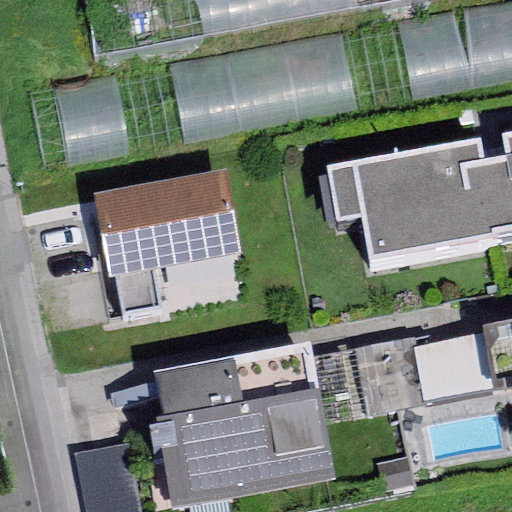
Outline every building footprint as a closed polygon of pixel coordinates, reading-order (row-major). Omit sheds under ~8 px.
[(272,0),(93,0),(102,49),(276,21),(272,0)] [(511,4),(407,24),(418,88),(511,71),(511,4)] [(478,150),(327,178),(337,231),(359,227),(368,273),(494,249),(493,244),(511,240),(511,142),(501,145),(504,165),(481,169),(478,150)] [(223,178),(93,203),(109,287),(239,263),(223,178)] [(511,332),(481,338),(493,402),(511,398),(511,332)] [(421,343),(356,347),(360,411),(425,406),(421,343)] [(206,511),(334,488),(309,353),(153,382),(162,430),(154,432),(169,511),(206,511)] [(94,511),(142,511),(132,443),(85,450),(94,511)]
